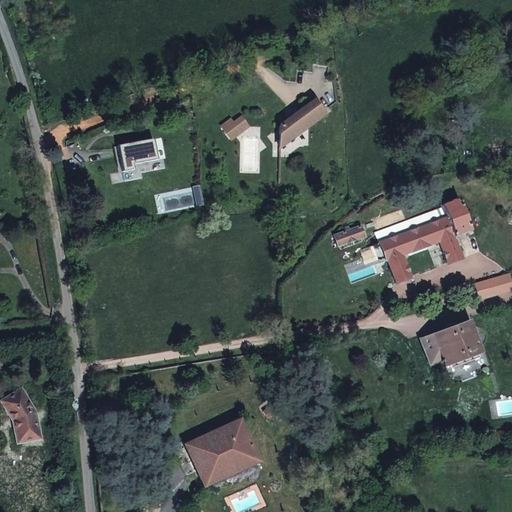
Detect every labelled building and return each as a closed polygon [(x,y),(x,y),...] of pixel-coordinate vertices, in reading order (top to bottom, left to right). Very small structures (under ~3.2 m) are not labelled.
[(279,126),(279,148),(325,114),(314,100),(279,126)] [(232,115),(227,123),(237,130),(242,121),(232,115)] [(224,122),(219,130),(232,138),(237,130),(224,122)] [(453,137),(452,140),(453,161),(474,159),(474,157),(511,153),(511,144),(473,147),(471,139),(471,138),(470,136),(469,135),(468,134),(467,133),(465,132),(463,131),(461,132),(460,132),(459,132),(456,134),(454,135),(453,136),(453,137)] [(133,170),(132,164),(157,160),(153,140),(117,146),(122,172),(133,170)] [(422,228),(428,246),(438,242),(447,264),(461,259),(460,255),(461,254),(458,247),(457,247),(454,239),(470,232),(457,199),(441,205),(446,219),(422,228)] [(364,238),(360,226),(333,236),(337,247),(364,238)] [(406,234),(412,251),(428,246),(422,228),(406,234)] [(386,261),(395,283),(409,278),(402,255),(412,251),(406,234),(378,245),(385,262),(386,261)] [(443,368),(481,354),(469,321),(431,334),(433,341),(424,345),(425,348),(423,349),(428,361),(429,361),(431,365),(441,361),(443,368)] [(419,339),(423,349),(425,348),(424,345),(433,341),(431,334),(419,339)] [(20,390),(1,402),(13,420),(17,443),(39,438),(35,418),(34,418),(33,414),(35,414),(34,412),(20,390)] [(263,412),(268,419),(278,411),(274,404),(263,412)] [(240,477),(236,469),(254,460),(248,447),(250,446),(246,438),(244,439),(237,423),(223,430),(223,432),(202,441),(201,439),(192,444),(189,445),(186,446),(197,469),(204,483),(222,475),(226,483),(229,484),(238,480),(240,477)]
